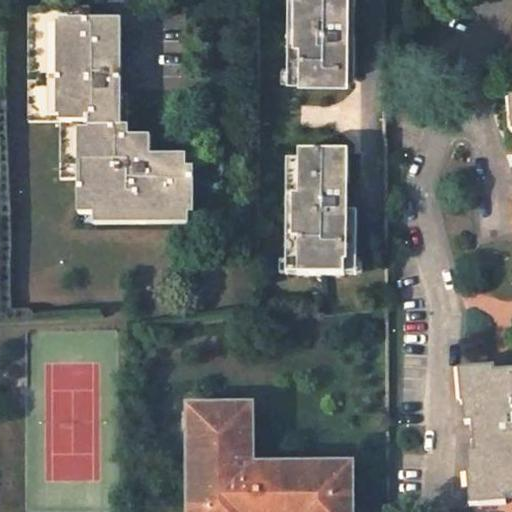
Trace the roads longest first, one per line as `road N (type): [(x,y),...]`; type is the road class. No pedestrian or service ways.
road 1 (unknown): [(368,0),(372,255)]
road 2 (unknown): [(23,0),(22,130)]
road 3 (unknown): [(146,118),(139,40),(116,0)]
